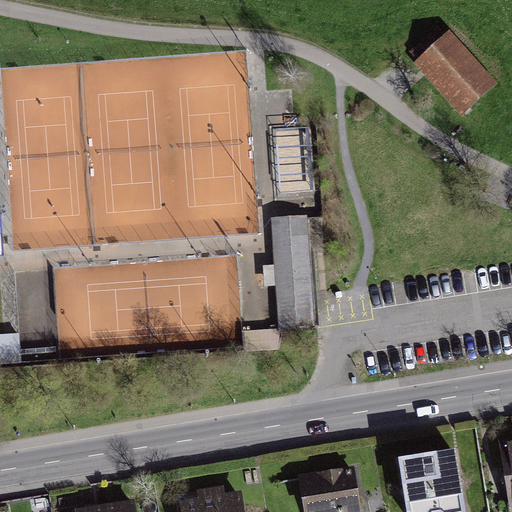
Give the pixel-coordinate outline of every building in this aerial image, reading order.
[(498,86),(444,32),(413,63),(467,117),(498,86)] [(274,222),(281,333),(312,331),(304,220),(274,222)] [(511,445),(503,447),(511,493),(511,445)] [(460,511),(452,459),(401,468),(407,511),(460,511)] [(357,511),(351,474),(309,480),(313,511),(357,511)] [(238,511),(237,499),(182,506),(183,511),(238,511)]
